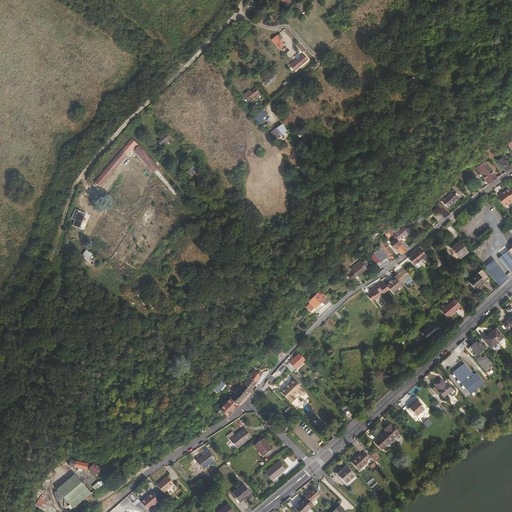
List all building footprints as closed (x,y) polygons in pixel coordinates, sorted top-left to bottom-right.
[(283,45),(275,36),(270,40),(278,49),(283,45)] [(293,62),(290,65),(294,70),(297,67),(296,66),(305,59),(303,56),(294,63),(293,62)] [(266,86),(277,79),(273,74),(263,81),(266,86)] [(249,92),(249,91),(243,96),(246,99),(249,96),(251,99),(258,93),(254,88),(249,92)] [(257,115),(262,119),(267,114),(262,110),(257,115)] [(274,139),(287,133),(283,125),(270,131),(274,139)] [(157,143),(160,147),(168,139),(165,135),(157,143)] [(136,146),(132,149),(145,164),(154,174),(158,178),(161,175),(148,161),(149,160),(136,146)] [(128,153),(133,158),(135,156),(144,165),(145,164),(132,149),(128,153)] [(128,159),(125,156),(119,161),(122,165),(128,159)] [(511,169),(502,158),(497,162),(505,173),(511,169)] [(116,170),(122,165),(119,161),(113,167),(116,170)] [(496,179),(485,162),(476,169),(477,171),(487,185),(496,179)] [(116,170),(113,167),(104,176),(106,179),(116,170)] [(101,184),(106,179),(104,176),(98,181),(101,184)] [(440,201),(446,208),(459,197),(451,189),(442,197),(443,199),(440,201)] [(511,200),(511,193),(508,189),(501,194),(496,198),(498,200),(503,207),(511,200)] [(504,208),(511,201),(511,200),(503,207),(504,208)] [(449,214),(443,208),(440,211),(445,217),(449,214)] [(75,219),(73,223),(81,226),(86,215),(74,211),(71,217),(75,219)] [(399,229),(393,232),(397,240),(404,235),(405,236),(411,232),(408,227),(401,231),(399,229)] [(386,241),(384,238),(378,243),(381,247),(377,250),(378,251),(373,255),(372,254),(369,257),(380,271),(386,265),(391,262),(386,256),(392,251),(388,245),(389,244),(386,241)] [(398,240),(392,245),(396,249),(401,254),(404,251),(406,249),(401,243),(398,240)] [(403,241),(401,243),(406,249),(407,249),(409,247),(403,241)] [(459,241),(451,248),(454,251),(452,252),(453,254),(452,254),(456,259),(458,257),(459,259),(468,252),(459,241)] [(416,250),(407,257),(413,265),(426,255),(421,249),(423,248),(420,245),(416,248),(415,249),(416,250)] [(511,247),(499,259),(509,272),(511,270),(511,247)] [(86,250),(82,256),(87,260),(91,254),(86,250)] [(352,271),(346,277),(350,281),(364,269),(362,267),(365,265),(362,261),(361,262),(359,260),(350,268),(352,271)] [(496,263),(486,270),(499,288),(504,283),(508,280),(496,263)] [(448,265),(441,270),(446,276),(452,271),(448,265)] [(482,270),(469,280),(476,289),(486,282),(485,280),(488,277),(482,270)] [(366,285),(361,289),(372,301),(389,289),(382,281),(370,290),(366,285)] [(333,305),(321,291),(309,301),(310,303),(307,305),(308,305),(307,307),(310,310),(314,307),(314,308),(322,301),(324,303),(319,307),(320,308),(321,309),(318,312),(318,313),(321,317),(333,305)] [(456,299),(442,310),(448,318),(462,307),(456,299)] [(511,317),(502,325),(507,331),(511,327),(511,317)] [(432,325),(422,331),(429,339),(435,334),(434,333),(437,331),(438,332),(440,330),(435,324),(433,326),(432,325)] [(495,329),(483,340),(490,348),(502,337),(495,329)] [(474,343),(470,347),(474,351),(477,355),(485,349),(476,339),(473,342),(474,343)] [(302,342),(296,348),(299,351),(305,345),(302,342)] [(305,360),(299,353),(289,362),(295,368),(305,360)] [(480,357),(476,361),(482,368),(487,364),(485,363),(488,361),(485,356),(481,359),(480,357)] [(465,363),(453,373),(470,395),(485,383),(477,372),(474,375),(465,363)] [(255,370),(250,376),(258,384),(261,381),(268,371),(265,371),(263,374),(260,371),(259,373),(255,370)] [(258,384),(250,376),(247,374),(244,377),(247,379),(245,381),(244,382),(251,389),(253,391),(256,387),(258,384)] [(219,379),(211,387),(216,392),(219,389),(221,390),(225,385),(219,379)] [(251,389),(244,382),(245,381),(242,380),(236,388),(238,389),(234,393),(230,398),(237,404),(251,389)] [(293,380),(280,391),(290,403),(295,399),(293,397),(297,393),(300,396),(302,396),(305,394),(305,391),(293,380)] [(441,380),(435,384),(440,391),(439,392),(443,397),(452,391),(447,384),(449,383),(447,381),(444,383),(441,380)] [(237,404),(230,398),(216,412),(223,419),(233,409),(237,404)] [(418,400),(413,405),(420,412),(424,409),(421,405),(422,404),(418,400)] [(420,412),(413,405),(409,408),(412,413),(413,412),(416,416),(420,412)] [(390,424),(384,429),(386,431),(375,441),(382,448),(398,433),(390,424)] [(242,428),(228,439),(235,448),(249,437),(242,428)] [(261,439),(253,445),(261,456),(269,449),(261,439)] [(204,447),(198,451),(201,456),(195,461),(201,469),(214,459),(204,447)] [(360,452),(351,460),(358,468),(367,460),(366,459),(369,456),(364,450),(361,453),(360,452)] [(88,463),(74,460),(74,465),(85,469),(86,465),(88,465),(88,463)] [(277,462),(264,473),(271,481),(284,470),(277,462)] [(94,463),(89,468),(94,473),(99,468),(94,463)] [(345,464),(336,472),(345,482),(354,474),(345,464)] [(73,472),(57,487),(71,507),(90,492),(73,472)] [(167,476),(156,485),(163,493),(173,484),(167,476)] [(242,485),(232,493),(239,502),(249,493),(242,485)] [(306,498),(303,501),(310,507),(313,505),(311,503),(319,495),(313,488),(304,496),(306,498)] [(145,498),(140,502),(147,510),(157,502),(150,493),(145,497),(145,498)] [(42,510),(49,499),(41,494),(35,506),(42,510)] [(310,507),(303,501),(303,500),(292,511),(293,511),(305,511),(310,508),(310,507)]
